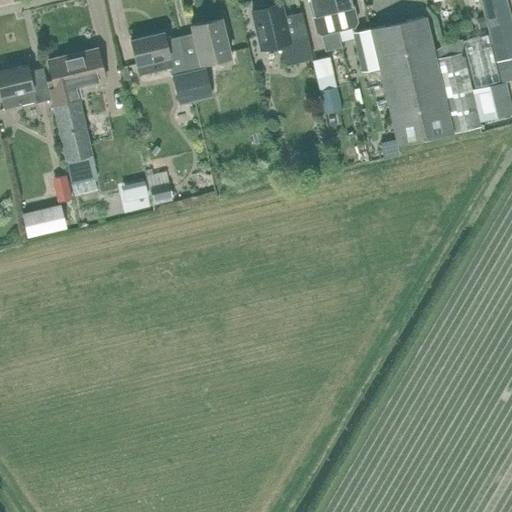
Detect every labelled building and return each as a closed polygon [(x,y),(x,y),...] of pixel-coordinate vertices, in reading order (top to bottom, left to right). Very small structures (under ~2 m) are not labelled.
[(308,0),(316,33),(321,36),(338,32),(330,0),(308,0)] [(330,0),(338,32),(355,28),(357,22),(351,0),(330,0)] [(479,0),(484,17),(486,23),(487,27),(496,62),(497,62),(502,83),(505,82),(511,80),(511,24),(506,0),(479,0)] [(285,66),(312,60),(305,32),(289,36),(281,4),(252,11),(261,52),(280,47),(285,66)] [(384,92),(387,107),(396,146),(481,127),(479,121),(472,90),(464,52),(465,52),(463,40),(448,43),(434,51),(426,16),(369,28),(378,68),(384,92)] [(484,17),(477,19),(479,29),(487,27),(486,23),(484,17)] [(205,64),(230,58),(221,19),(191,26),(193,35),(179,38),(194,100),(212,97),(208,82),(205,70),(205,64)] [(361,72),(378,68),(369,28),(352,32),(361,72)] [(193,101),(194,100),(179,38),(165,41),(163,33),(131,41),(139,75),(170,68),(178,104),(193,101)] [(487,35),(464,41),(475,88),(499,81),(487,35)] [(78,99),(75,89),(105,82),(97,49),(47,61),(56,93),(57,104),(53,105),(65,162),(66,162),(71,185),(97,179),(79,99),(78,99)] [(42,68),(28,72),(26,66),(0,72),(0,97),(3,108),(34,101),(35,103),(50,99),(42,68)] [(126,66),(120,68),(124,81),(129,80),(126,66)] [(316,78),(319,90),(334,87),(332,74),(316,78)] [(502,83),(472,90),(479,121),(511,113),(511,110),(505,82),(502,83)] [(339,110),(334,87),(319,90),(324,114),(339,110)] [(179,169),(165,172),(168,183),(182,180),(179,169)] [(61,189),(55,190),(57,202),(70,199),(65,176),(59,177),(61,189)] [(162,198),(162,199),(173,196),(170,185),(160,188),(160,189),(151,191),(153,200),(162,198)] [(60,204),(21,214),(28,239),(67,229),(60,204)]
